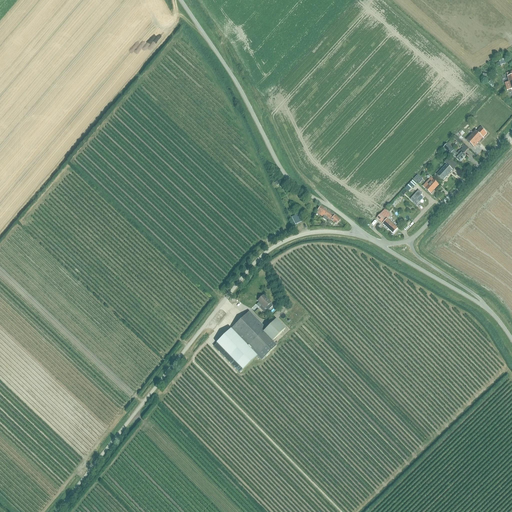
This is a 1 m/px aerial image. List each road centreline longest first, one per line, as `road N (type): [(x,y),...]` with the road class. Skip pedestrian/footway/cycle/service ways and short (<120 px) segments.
road 1 (unclassified): [(56,511),(266,251),(300,235),(362,234)]
road 2 (unclassified): [(362,234),(287,178),(180,0)]
road 3 (unclassified): [(410,240),(511,131)]
road 4 (unclassified): [(484,307),(376,242)]
